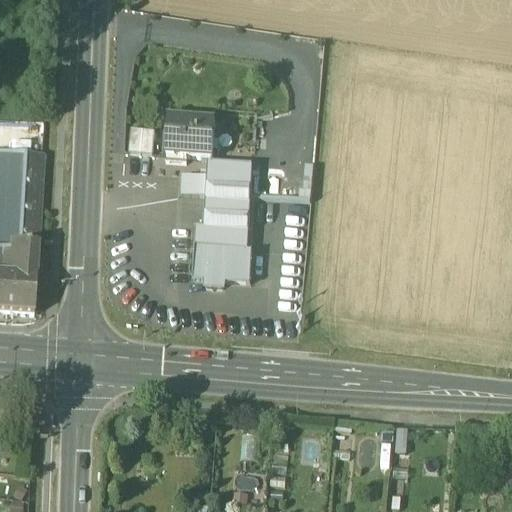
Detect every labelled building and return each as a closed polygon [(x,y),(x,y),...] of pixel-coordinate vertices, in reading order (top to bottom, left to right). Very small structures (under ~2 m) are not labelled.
[(165,168),(186,169),(186,162),(212,164),(215,127),(168,124),(165,168)] [(128,158),(140,159),(142,135),(130,134),(128,158)] [(154,136),(142,135),(140,159),(152,160),(154,136)] [(0,257),(18,259),(19,250),(36,251),(42,160),(0,157),(0,257)] [(197,232),(196,253),(194,284),(206,285),(205,292),(224,294),(224,286),(249,288),(251,257),(246,257),(251,172),(208,170),(208,182),(206,203),(204,233),(197,232)] [(206,203),(208,182),(181,180),(179,201),(206,203)] [(0,317),(33,320),(36,251),(19,250),(18,259),(0,257),(0,317)]
